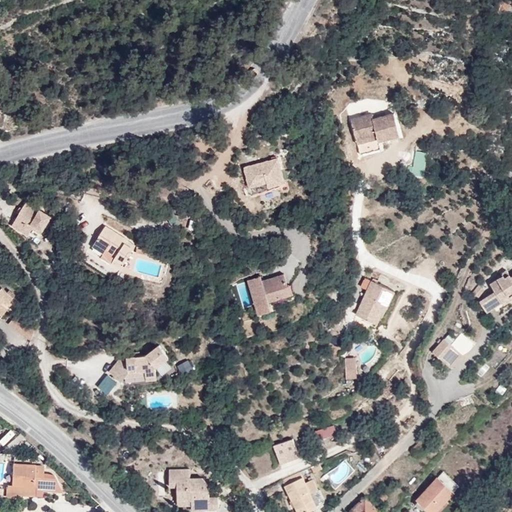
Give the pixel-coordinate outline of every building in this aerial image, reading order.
[(385,121),(365,125),(372,159),(388,155),(386,146),(390,145),(391,148),(412,143),(407,122),(386,127),(385,121)] [(412,176),(425,177),(427,152),(414,151),(412,176)] [(277,183),(278,187),(294,184),(290,160),(255,167),(259,186),(277,183)] [(279,191),(278,187),(277,183),(259,186),(261,195),(279,191)] [(31,203),(26,212),(46,214),(31,203)] [(46,214),(26,212),(16,227),(26,234),(33,225),(46,235),(56,220),(46,214)] [(114,226),(117,220),(113,217),(109,222),(114,226)] [(135,233),(117,220),(114,226),(109,222),(101,235),(113,244),(115,241),(123,246),(120,252),(130,260),(141,241),(133,236),(135,233)] [(489,292),(495,305),(511,296),(511,293),(511,292),(511,291),(511,269),(509,265),(504,268),(506,271),(491,279),(497,287),(489,292)] [(289,275),(266,281),(267,284),(255,287),(261,315),(275,312),(272,302),(297,295),(295,287),(292,288),(289,275)] [(267,284),(266,281),(265,276),(253,279),(255,287),(267,284)] [(0,307),(1,308),(3,304),(9,308),(13,302),(18,305),(24,293),(4,281),(0,286),(0,307)] [(383,308),(388,311),(391,312),(399,295),(376,284),(360,317),(374,324),(383,308)] [(488,308),(495,305),(489,292),(481,296),(488,308)] [(380,327),(388,311),(383,308),(374,324),(380,327)] [(442,334),(432,347),(451,362),(461,350),(442,334)] [(143,362),(143,366),(142,371),(154,371),(154,358),(168,347),(158,335),(145,344),(134,345),(126,345),(126,362),(143,362)] [(124,366),(143,366),(143,362),(126,362),(126,345),(134,345),(135,342),(124,343),(108,358),(120,369),(124,366)] [(348,371),(357,371),(357,360),(347,360),(348,371)] [(348,371),(348,380),(357,379),(357,371),(348,371)] [(96,387),(106,397),(117,385),(107,375),(96,387)] [(8,431),(0,438),(0,443),(2,446),(13,435),(8,431)] [(266,437),(271,456),(291,450),(286,432),(266,437)] [(419,437),(408,446),(414,455),(425,445),(419,437)] [(20,476),(51,477),(51,481),(52,481),(72,482),(63,464),(52,464),(52,457),(43,457),(43,456),(21,455),(20,476)] [(174,483),(174,495),(187,495),(187,502),(187,505),(214,505),(213,491),(205,492),(205,481),(201,480),(198,474),(186,473),(186,465),(165,464),(165,482),(174,483)] [(275,471),(290,508),(315,498),(305,474),(297,477),(292,464),(276,471),(275,471)] [(433,473),(410,497),(424,511),(426,511),(448,489),(433,473)] [(22,485),(51,486),(52,481),(51,481),(51,477),(20,476),(16,476),(16,478),(15,478),(15,480),(16,480),(15,487),(22,487),(22,485)] [(365,511),(374,505),(362,489),(348,501),(351,505),(342,511),(365,511)]
